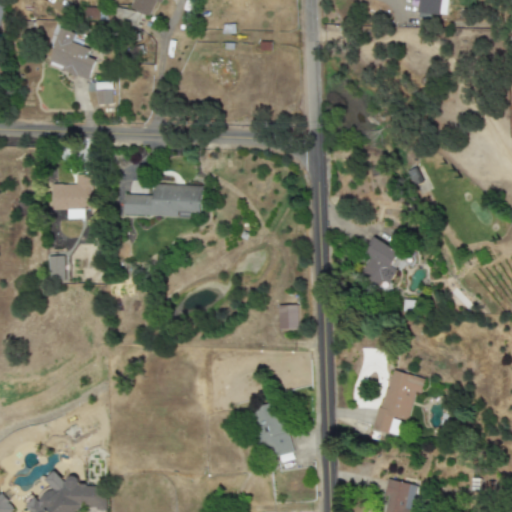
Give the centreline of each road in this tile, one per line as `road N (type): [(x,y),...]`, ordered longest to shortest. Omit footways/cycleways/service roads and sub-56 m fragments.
road 1 (residential): [(327,511),(310,0)]
road 2 (residential): [(0,130),(312,141)]
road 3 (residential): [(153,135),(162,36),(181,0)]
